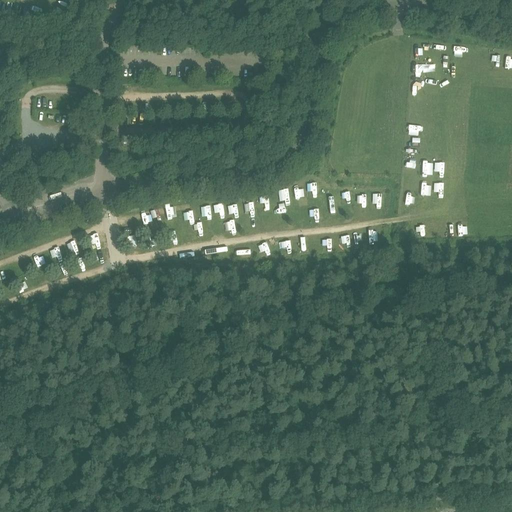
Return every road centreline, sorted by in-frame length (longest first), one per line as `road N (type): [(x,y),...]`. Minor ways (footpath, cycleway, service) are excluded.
road 1 (unclassified): [(511,16),(409,5),(363,9),(325,36),(312,111),(275,166),(253,177),(107,193),(0,228)]
road 2 (unknown): [(0,325),(158,266),(511,250)]
